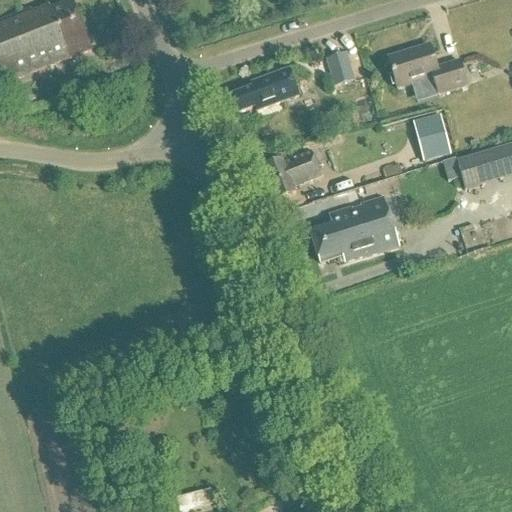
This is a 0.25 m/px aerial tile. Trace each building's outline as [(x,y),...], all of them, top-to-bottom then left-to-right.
[(0,23),(0,59),(6,57),(4,52),(57,34),(62,45),(85,36),(73,4),(50,13),(49,9),(31,15),(30,12),(0,23)] [(6,57),(0,59),(0,87),(91,54),(85,36),(62,45),(57,34),(4,52),(6,57)] [(467,90),(459,65),(436,72),(429,49),(391,61),(400,91),(432,81),(438,99),(467,90)] [(347,57),(326,63),(334,91),(355,85),(347,57)] [(299,101),(289,74),(250,88),(251,92),(230,99),(237,118),(253,112),(255,117),(299,101)] [(440,119),(413,126),(424,167),(451,159),(440,119)] [(511,150),(457,167),(465,194),(511,180),(511,150)] [(322,181),(312,156),(284,167),(283,164),(265,171),(279,206),(297,199),(294,192),(322,181)] [(376,159),(345,173),(352,189),(383,175),(376,159)] [(399,168),(383,174),(387,183),(402,177),(399,168)] [(363,264),(399,252),(383,203),(329,220),(332,229),(309,236),(318,266),(341,259),(344,268),(363,262),(363,264)]
